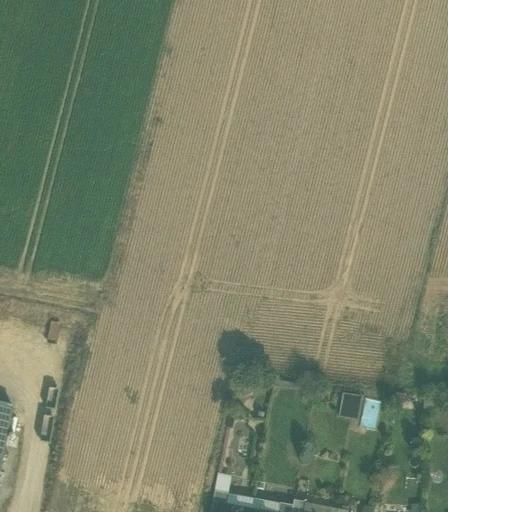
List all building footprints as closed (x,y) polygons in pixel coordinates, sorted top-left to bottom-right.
[(338,415),(355,417),(357,397),(340,395),(338,415)] [(375,426),(380,402),(368,399),(363,423),(375,426)] [(0,475),(14,409),(0,405),(0,475)] [(223,511),(224,509),(226,510),(228,496),(215,493),(211,511),(223,511)] [(310,511),(311,505),(294,502),(293,508),(292,511),(310,511)]
